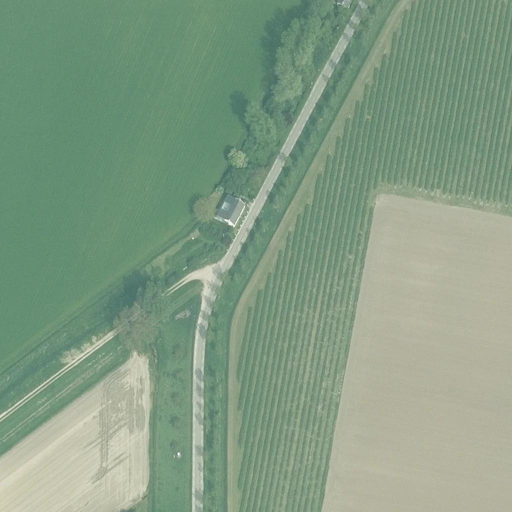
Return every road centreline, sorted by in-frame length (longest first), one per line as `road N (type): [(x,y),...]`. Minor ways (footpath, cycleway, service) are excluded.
road 1 (tertiary): [(197,511),(198,349),(207,304),(364,0)]
road 2 (track): [(218,276),(185,278),(0,418)]
